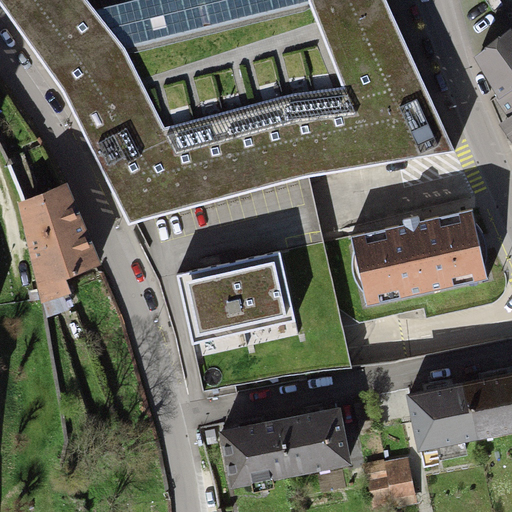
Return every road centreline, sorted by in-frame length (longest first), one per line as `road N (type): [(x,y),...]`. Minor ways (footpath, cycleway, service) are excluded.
road 1 (residential): [(0,54),(49,124),(109,239),(172,422)]
road 2 (residential): [(511,352),(172,422)]
road 3 (secondary): [(434,0),(511,214)]
